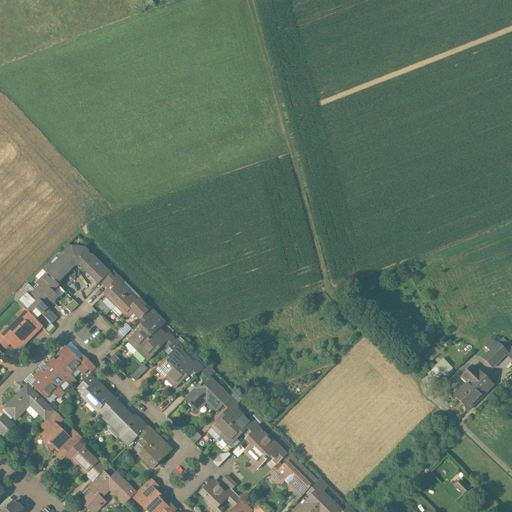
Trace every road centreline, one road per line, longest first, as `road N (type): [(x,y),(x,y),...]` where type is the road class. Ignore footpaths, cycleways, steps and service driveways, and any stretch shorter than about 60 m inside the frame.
road 1 (track): [(511,474),(328,294),(247,0)]
road 2 (residential): [(95,359),(187,447)]
